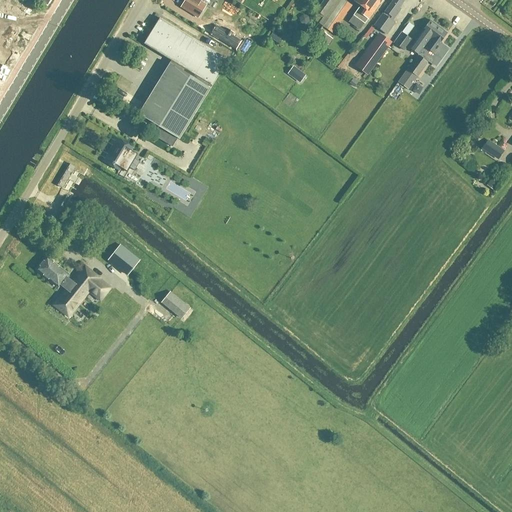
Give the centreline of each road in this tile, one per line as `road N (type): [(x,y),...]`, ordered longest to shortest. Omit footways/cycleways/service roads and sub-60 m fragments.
road 1 (unclassified): [(0,238),(142,0)]
road 2 (tertiary): [(0,110),(66,0)]
